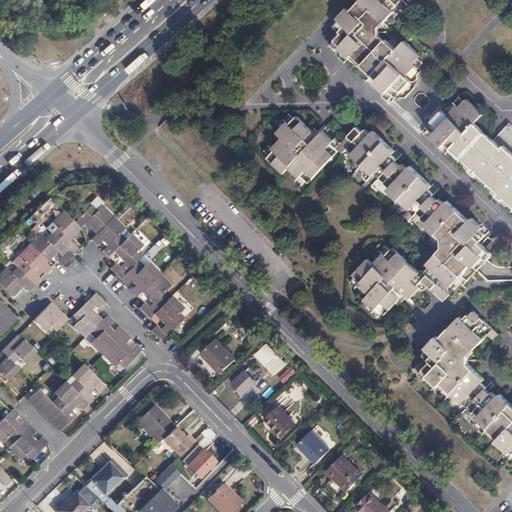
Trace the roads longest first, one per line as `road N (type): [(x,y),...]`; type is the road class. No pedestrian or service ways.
road 1 (residential): [(467,511),(90,131)]
road 2 (residential): [(159,370),(179,376),(286,488)]
road 3 (primary): [(83,104),(201,0)]
road 4 (residential): [(61,287),(79,269),(154,350),(159,370)]
road 5 (unknown): [(267,311),(283,285),(280,267),(207,192)]
road 6 (residential): [(72,453),(159,370)]
